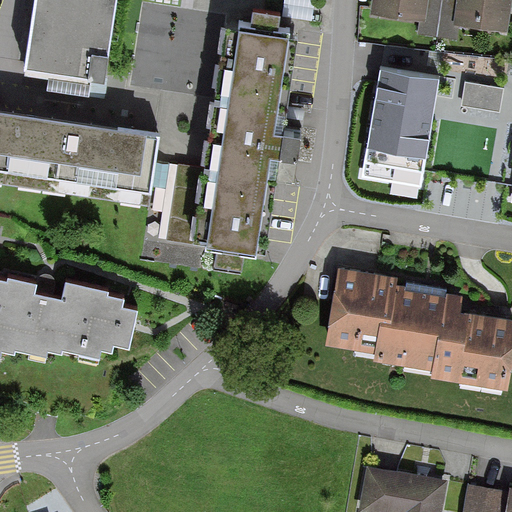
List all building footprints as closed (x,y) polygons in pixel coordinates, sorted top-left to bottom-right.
[(33,0),(24,75),(104,85),(114,0),(33,0)] [(423,0),(372,0),(370,16),(421,22),(423,0)] [(506,0),(453,0),(450,25),(503,31),(506,0)] [(290,20),(316,19),(315,1),(289,3),(290,20)] [(290,16),(239,9),(218,155),(206,244),(261,252),(273,164),(274,159),(292,161),(295,135),(277,133),(290,16)] [(440,73),(381,63),(365,155),(424,166),(440,73)] [(504,85),(466,78),(462,101),(500,108),(504,85)] [(166,135),(0,110),(0,182),(157,206),(166,135)] [(383,279),(330,271),(318,347),(361,353),(360,361),(423,370),(422,379),(499,390),(509,323),(448,314),(451,300),(381,290),(383,279)] [(9,287),(0,284),(0,366),(7,369),(11,352),(40,359),(42,352),(62,357),(62,349),(106,359),(110,343),(128,347),(137,310),(108,304),(110,295),(66,285),(62,303),(33,297),(36,284),(11,278),(9,287)] [(439,511),(444,482),(365,469),(358,511),(439,511)] [(511,511),(511,491),(466,484),(461,511),(511,511)]
